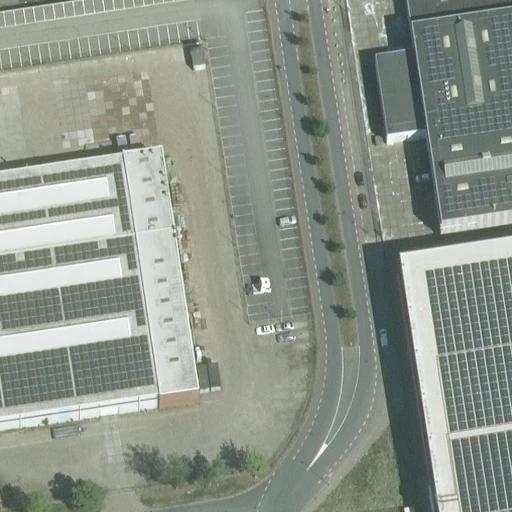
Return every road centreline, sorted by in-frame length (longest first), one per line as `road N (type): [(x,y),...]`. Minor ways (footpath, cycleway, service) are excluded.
road 1 (unknown): [(0,467),(170,443),(221,418),(227,400),(190,152),(177,127),(148,106),(0,122)]
road 2 (unclassified): [(280,506),(325,444),(350,373),(297,0)]
